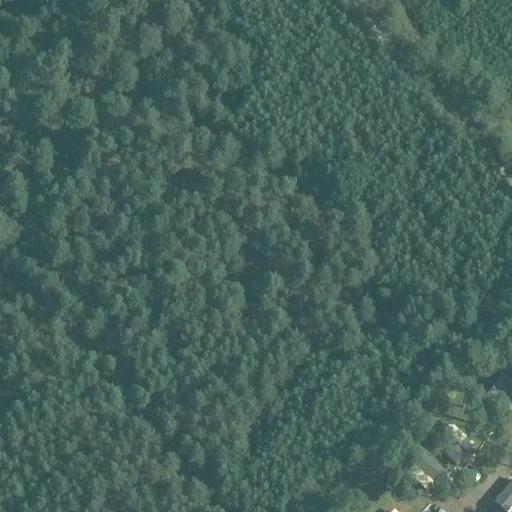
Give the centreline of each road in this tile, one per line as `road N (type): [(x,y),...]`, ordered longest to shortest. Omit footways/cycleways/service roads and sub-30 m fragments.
road 1 (track): [(0,197),(175,0)]
road 2 (track): [(511,184),(349,0)]
